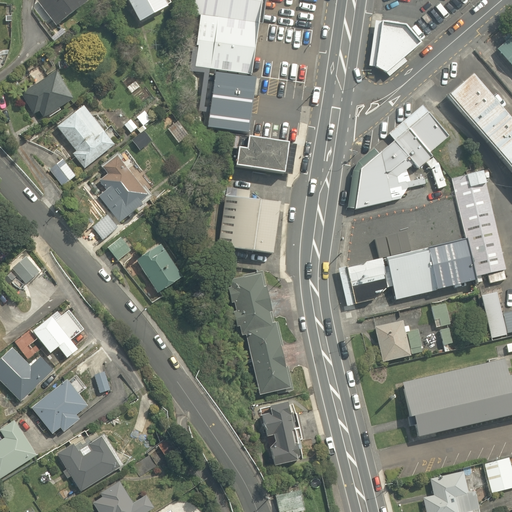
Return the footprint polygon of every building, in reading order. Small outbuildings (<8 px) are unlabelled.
[(38,0),(36,2),(53,28),(86,7),(81,0),(38,0)] [(127,0),(139,23),(171,7),(167,0),(127,0)] [(195,0),(193,16),(200,17),(258,25),(262,25),(266,0),(195,0)] [(252,75),(258,25),(200,17),(196,46),(198,47),(196,67),(252,75)] [(402,23),(379,20),(373,69),(384,75),(418,42),(402,23)] [(72,100),(55,72),(19,95),(36,122),(72,100)] [(511,125),(471,79),(447,100),(511,173),(511,125)] [(83,106),(56,127),(74,151),(70,154),(82,169),(113,145),(83,106)] [(144,108),(133,115),(142,127),(153,119),(144,108)] [(428,115),(408,131),(429,155),(448,138),(428,115)] [(129,117),(120,125),(130,136),(139,128),(129,117)] [(177,120),(166,127),(178,144),(188,137),(177,120)] [(408,131),(394,144),(417,171),(432,158),(429,155),(408,131)] [(293,148),(244,140),(239,170),(288,178),(293,148)] [(360,172),(355,211),(414,197),(407,173),(404,174),(413,166),(394,144),(360,172)] [(106,191),(99,197),(108,209),(115,204),(123,214),(146,197),(117,157),(100,169),(107,178),(100,183),(106,191)] [(75,175),(62,158),(49,167),(62,185),(75,175)] [(480,170),(449,177),(474,278),(505,271),(480,170)] [(229,196),(220,249),(270,257),(278,203),(229,196)] [(396,210),(345,222),(339,259),(347,259),(403,246),(396,210)] [(105,216),(90,227),(101,242),(117,231),(105,216)] [(117,262),(130,253),(128,251),(134,246),(126,234),(106,248),(117,262)] [(474,284),(464,241),(386,258),(396,302),(474,284)] [(160,245),(134,261),(156,296),(182,280),(160,245)] [(40,273),(29,260),(15,271),(25,284),(40,273)] [(286,369),(283,370),(278,349),(283,348),(277,322),(269,324),(267,315),(270,314),(260,274),(222,283),(237,341),(243,340),(257,399),(289,392),(291,391),(286,369)] [(506,335),(496,293),(480,296),(490,339),(506,335)] [(444,302),(429,306),(434,328),(449,324),(444,302)] [(72,339),(77,335),(85,329),(68,308),(60,314),(57,310),(32,330),(50,353),(57,347),(59,349),(66,358),(79,348),(72,339)] [(511,311),(502,314),(506,333),(511,332),(511,311)] [(400,323),(374,329),(382,365),(408,359),(400,323)] [(447,329),(439,331),(443,345),(451,343),(447,329)] [(418,330),(405,333),(410,353),(423,350),(418,330)] [(0,380),(20,402),(30,393),(29,392),(53,369),(38,353),(27,362),(15,348),(0,361),(0,380)] [(511,362),(416,386),(429,436),(511,416),(511,362)] [(105,372),(94,376),(99,393),(110,390),(105,372)] [(64,433),(81,420),(76,415),(83,409),(86,412),(92,407),(67,377),(30,408),(52,435),(60,428),(64,433)] [(258,420),(263,441),(272,439),(274,446),(265,448),(269,469),(297,463),(284,406),(269,409),(271,417),(258,420)] [(15,419),(0,427),(0,428),(5,436),(0,438),(0,478),(37,457),(15,419)] [(68,479),(71,477),(79,491),(123,466),(102,428),(58,453),(67,469),(64,471),(68,479)] [(157,452),(161,450),(166,460),(181,451),(170,431),(155,440),(151,442),(157,452)] [(511,492),(511,469),(508,456),(483,464),(494,498),(511,492)] [(434,494),(423,496),(426,511),(479,511),(473,479),(467,480),(465,471),(454,473),(453,472),(430,477),(434,494)] [(123,477),(90,496),(98,511),(149,511),(156,508),(148,494),(137,501),(123,477)] [(303,511),(299,485),(274,490),(277,511),(303,511)]
